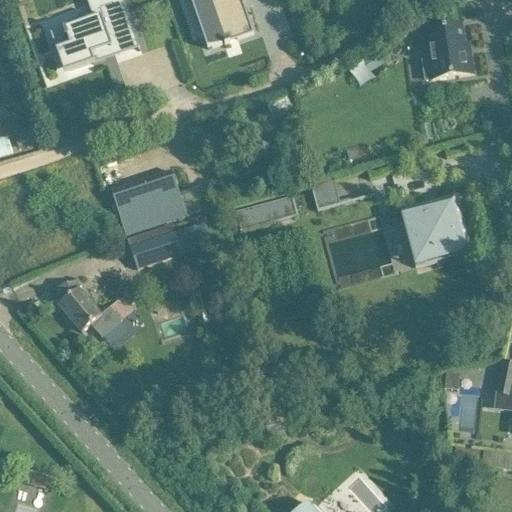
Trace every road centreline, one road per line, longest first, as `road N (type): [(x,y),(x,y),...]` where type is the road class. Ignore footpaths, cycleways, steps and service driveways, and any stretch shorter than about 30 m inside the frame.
road 1 (track): [(0,180),(293,84),(437,0)]
road 2 (unclassified): [(151,511),(0,343)]
